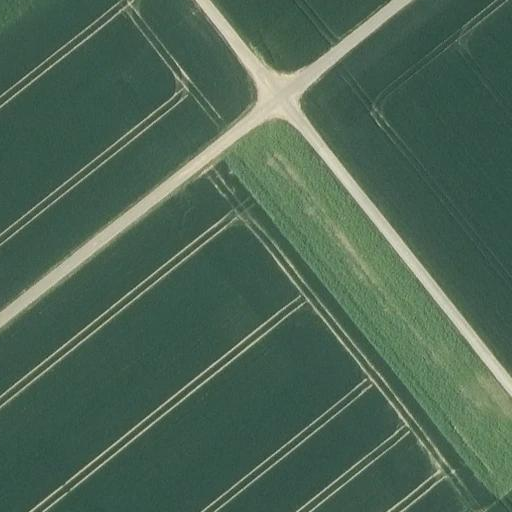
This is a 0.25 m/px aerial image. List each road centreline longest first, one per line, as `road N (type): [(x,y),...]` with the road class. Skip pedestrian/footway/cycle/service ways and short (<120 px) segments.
road 1 (track): [(0,321),(404,0)]
road 2 (unclassified): [(511,394),(200,0)]
